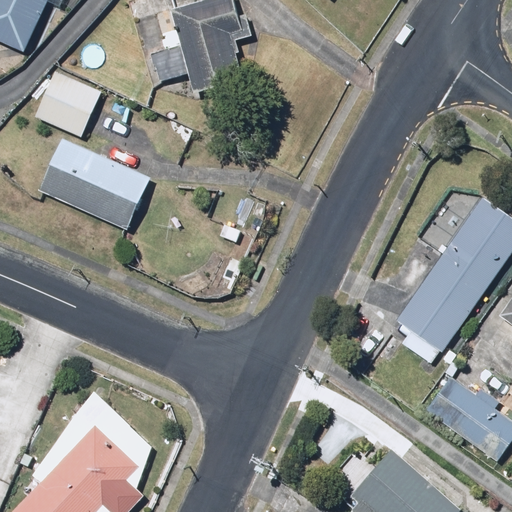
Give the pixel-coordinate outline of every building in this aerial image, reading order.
[(0,0),(0,46),(23,57),(49,0),(0,0)] [(219,0),(168,14),(191,98),(250,82),(227,0),(219,0)] [(58,76),(37,122),(78,141),(99,95),(58,76)] [(59,148),(38,197),(124,235),(145,186),(59,148)] [(393,320),(438,352),(511,249),(511,215),(484,195),(393,320)] [(511,296),(498,314),(511,324),(511,296)] [(419,405),(496,466),(511,445),(511,423),(447,371),(419,405)] [(19,511),(100,511),(148,463),(105,423),(19,511)] [(452,511),(453,511),(390,454),(350,499),(364,511),(452,511)]
